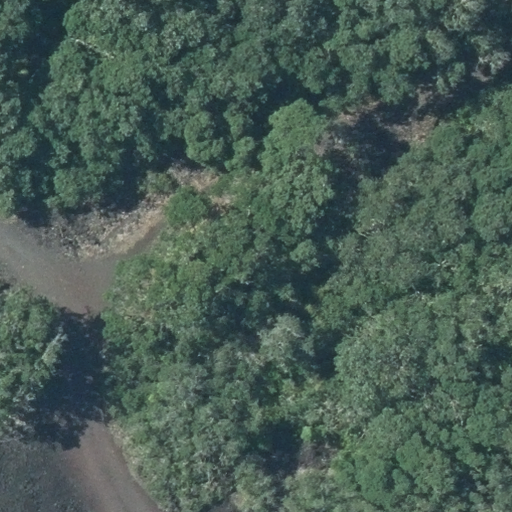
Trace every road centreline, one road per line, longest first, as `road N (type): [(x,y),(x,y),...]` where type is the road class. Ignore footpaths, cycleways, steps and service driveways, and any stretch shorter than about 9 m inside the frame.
road 1 (track): [(62,303),(197,240),(392,170),(481,107),(511,66)]
road 2 (track): [(121,511),(77,412),(62,303),(35,261),(0,238)]
